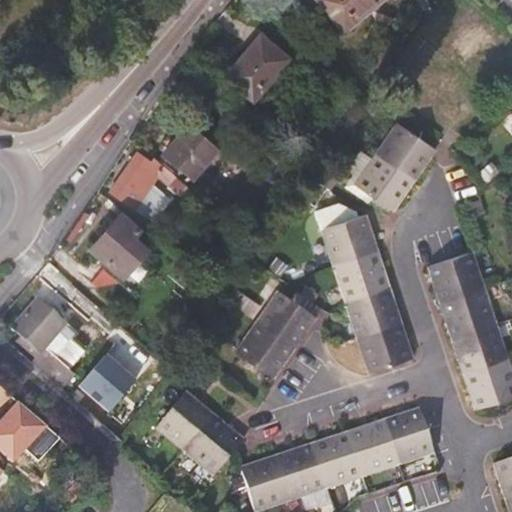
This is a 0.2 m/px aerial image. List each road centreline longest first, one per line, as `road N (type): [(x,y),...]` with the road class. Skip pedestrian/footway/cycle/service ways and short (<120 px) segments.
road 1 (tertiary): [(29,201),(170,30)]
road 2 (residential): [(439,376),(404,265),(413,212),(441,179)]
road 3 (residential): [(124,511),(129,490),(116,458),(0,360)]
road 4 (tertiary): [(170,30),(12,156)]
road 5 (residential): [(265,432),(439,376)]
